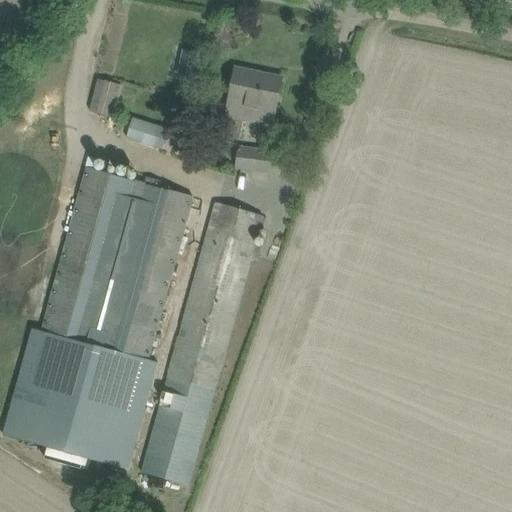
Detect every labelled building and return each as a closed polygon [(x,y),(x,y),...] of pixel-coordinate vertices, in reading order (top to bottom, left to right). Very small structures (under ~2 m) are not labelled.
[(184,51),(179,74),(195,78),(200,54),(184,51)] [(231,100),(228,116),(224,135),(239,138),(243,121),(273,127),(283,78),(235,68),(231,88),(229,100),(231,100)] [(149,359),(194,197),(158,187),(160,181),(147,177),(144,188),(135,185),(136,181),(88,168),(43,330),(36,328),(92,128),(83,126),(90,98),(21,79),(13,106),(2,103),(0,111),(0,400),(13,404),(4,435),(45,446),(43,454),(46,455),(44,461),(109,478),(112,465),(129,470),(159,362),(149,359)] [(92,112),(115,118),(125,87),(102,81),(92,112)] [(131,139),(163,147),(168,129),(136,120),(131,139)] [(237,168),(268,171),(271,151),(239,148),(237,168)] [(189,485),(263,216),(217,203),(142,472),(189,485)]
